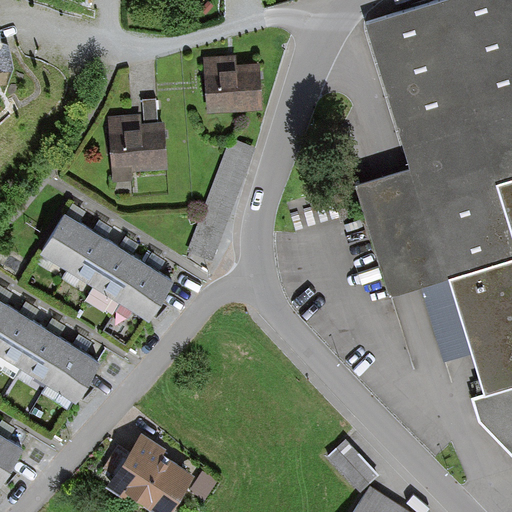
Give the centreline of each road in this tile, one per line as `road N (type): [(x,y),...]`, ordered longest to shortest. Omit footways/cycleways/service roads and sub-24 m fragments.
road 1 (residential): [(260,280),(213,296),(23,511)]
road 2 (residential): [(260,280),(276,314),(342,390),(464,511)]
road 3 (residential): [(340,0),(300,84),(266,198),(260,280)]
